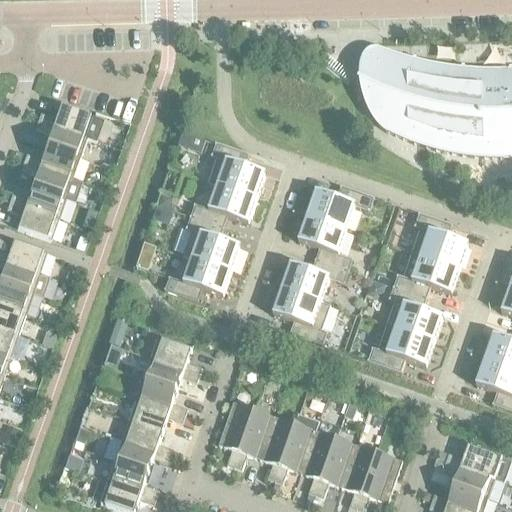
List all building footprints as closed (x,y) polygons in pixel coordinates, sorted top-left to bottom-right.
[(511,70),(504,71),(494,71),(485,71),(475,70),(466,69),(456,69),(447,67),(438,66),(429,64),(419,62),(410,60),(402,58),(393,55),(379,50),(377,50),(376,50),(374,50),(372,50),(371,51),(369,52),(368,53),(366,54),(365,56),(364,58),(362,63),(361,66),(360,70),(360,73),(360,77),(360,81),(359,80),(358,83),(360,84),(360,86),(361,91),(362,96),(364,104),(365,106),(367,110),(369,114),(371,118),(373,121),(376,125),(379,128),(382,131),(385,134),(392,137),(399,140),(406,143),(414,146),(421,148),(428,150),(436,152),(444,154),(452,156),(460,157),(468,158),(476,159),(485,160),(493,160),(501,160),(510,160),(511,160),(511,70)] [(37,124),(86,141),(96,145),(103,123),(59,108),(55,122),(39,117),(37,124)] [(79,162),(86,141),(37,124),(34,132),(49,137),(45,150),(79,162)] [(187,153),(200,158),(205,147),(191,142),(187,153)] [(265,178),(266,178),(266,177),(245,170),(249,159),(250,158),(216,146),(215,148),(216,148),(212,159),(212,158),(211,160),(217,162),(209,186),(257,202),(265,178)] [(72,182),(79,162),(45,150),(40,163),(25,157),(23,165),(72,182)] [(82,186),(72,182),(23,165),(20,172),(35,178),(30,191),(65,203),(75,206),(82,186)] [(99,190),(106,192),(108,184),(102,182),(99,190)] [(190,220),(224,232),(224,231),(227,221),(249,228),(249,227),(248,227),(257,202),(209,186),(209,187),(218,190),(210,213),(194,208),(194,209),(195,209),(191,220),(190,220)] [(375,202),(341,190),(340,191),(341,191),(337,202),(316,195),(316,196),(308,220),(346,234),(355,209),(370,215),(371,214),(370,213),(374,203),(375,202)] [(8,206),(58,223),(65,203),(30,191),(26,203),(11,198),(8,206)] [(16,232),(50,244),(58,223),(8,206),(6,213),(21,219),(16,232)] [(420,232),(413,252),(412,256),(459,273),(468,249),(469,249),(469,248),(448,241),(452,230),(453,229),(419,217),(418,218),(419,218),(415,229),(414,230),(420,232)] [(192,235),(184,259),(231,275),(240,251),(241,250),(220,243),(223,232),(224,233),(224,232),(190,220),(190,221),(191,221),(187,231),(186,231),(186,232),(192,235)] [(300,245),(299,244),(298,245),(320,253),(316,263),(315,263),(315,264),(349,276),(349,275),(352,264),(353,264),(353,263),(338,258),(346,234),(308,220),(300,245)] [(0,264),(39,278),(46,256),(12,245),(7,258),(0,255),(0,264)] [(394,290),(393,290),(393,291),(427,303),(427,302),(430,291),(452,299),(452,297),(451,297),(459,273),(412,256),(412,257),(421,261),(413,284),(397,278),(397,280),(398,280),(394,290)] [(164,294),(199,306),(199,304),(198,304),(202,294),(223,301),(224,300),(223,299),(231,275),(184,259),(183,260),(193,263),(185,286),(169,281),(169,282),(165,293),(164,294)] [(39,278),(0,264),(0,272),(2,273),(0,278),(0,287),(31,298),(41,301),(49,281),(39,278)] [(291,269),(283,293),(330,310),(331,309),(321,306),(329,282),(345,288),(345,287),(345,286),(348,276),(349,276),(315,264),(316,264),(312,275),(291,268),(290,269),(291,269)] [(385,286),(372,282),(368,296),(376,299),(381,297),(385,286)] [(31,298),(0,287),(0,309),(24,318),(32,321),(33,315),(26,313),(31,298)] [(390,302),(389,302),(389,303),(395,305),(386,329),(434,346),(443,322),(444,321),(423,313),(426,303),(427,303),(393,291),(394,292),(390,302)] [(501,316),(511,319),(511,291),(503,315),(502,315),(501,316)] [(273,318),(293,325),(294,326),(291,336),(290,336),(289,337),(323,349),(324,348),(323,348),(327,337),(328,337),(328,336),(322,334),(330,310),(283,293),(274,317),(273,317),(273,318)] [(65,310),(68,304),(61,301),(59,308),(65,310)] [(0,332),(17,339),(24,318),(0,309),(0,332)] [(368,363),(367,364),(401,376),(402,375),(401,375),(405,364),(426,371),(427,370),(426,370),(434,346),(386,329),(378,353),(372,351),(372,353),(369,363),(368,363)] [(17,339),(0,332),(0,355),(10,359),(17,339)] [(55,338),(46,335),(42,347),(51,350),(55,338)] [(511,344),(494,338),(493,339),(494,340),(486,364),(511,373),(511,344)] [(158,341),(150,362),(200,379),(202,372),(187,367),(192,353),(158,341)] [(10,359),(0,355),(0,378),(3,380),(10,359)] [(143,383),(177,394),(182,382),(197,387),(200,379),(150,362),(143,383)] [(493,407),(492,408),(511,414),(511,373),(486,364),(477,388),(476,388),(476,389),(497,396),(493,407)] [(143,383),(136,403),(185,420),(188,413),(173,407),(177,394),(143,383)] [(185,420),(136,403),(129,424),(163,435),(168,422),(183,428),(192,431),(195,423),(185,420)] [(227,469),(234,471),(255,413),(234,406),(219,449),(232,454),(227,469)] [(275,420),(255,413),(234,471),(242,474),(247,459),(260,463),(275,420)] [(298,419),(295,427),(275,485),(283,488),(288,473),(301,477),(316,434),(319,426),(298,419)] [(268,483),(275,485),(295,427),(275,420),(260,463),(273,468),(268,483)] [(129,424),(122,444),(171,461),(174,454),(159,448),(163,435),(129,424)] [(316,434),(301,477),(314,482),(308,497),(316,500),(336,441),(316,434)] [(336,441),(316,500),(323,502),(329,487),(342,492),(357,448),(336,441)] [(171,461),(122,444),(115,464),(149,476),(153,463),(169,469),(171,461)] [(357,448),(342,492),(354,496),(349,511),(351,511),(357,511),(377,456),(357,448)] [(502,461),(468,449),(463,463),(448,457),(446,465),(495,482),(502,461)] [(377,456),(357,511),(365,511),(370,501),(388,508),(403,464),(377,456)] [(65,469),(73,471),(75,464),(68,461),(65,469)] [(115,464),(108,485),(166,505),(169,498),(144,489),(149,476),(115,464)] [(495,482),(446,465),(443,472),(458,478),(454,491),(488,502),(495,482)] [(166,505),(108,485),(101,506),(118,511),(136,511),(139,504),(154,509),(157,503),(166,506),(166,505)] [(484,511),(488,502),(454,491),(449,503),(434,498),(431,506),(449,511),(484,511)]
